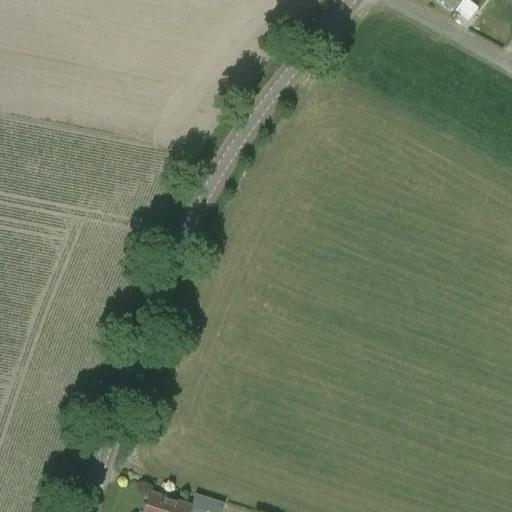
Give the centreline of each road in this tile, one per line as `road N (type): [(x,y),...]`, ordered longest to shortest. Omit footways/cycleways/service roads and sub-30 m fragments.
road 1 (unclassified): [(84,511),(181,241),(225,160),(350,0)]
road 2 (unclassified): [(511,63),(388,0)]
